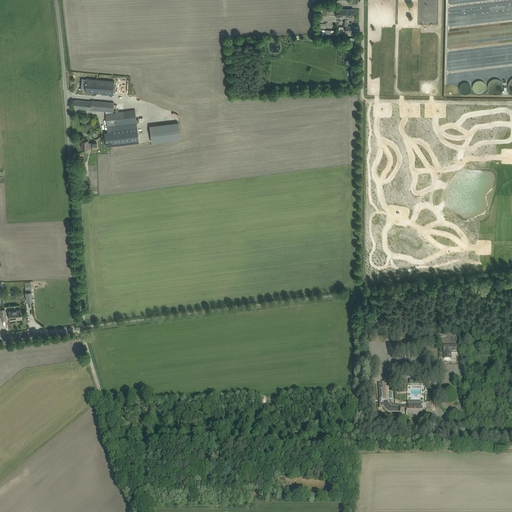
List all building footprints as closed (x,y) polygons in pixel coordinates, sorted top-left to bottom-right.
[(345,17),(345,9),(336,9),(336,5),(322,4),(322,5),(319,5),(319,22),(324,22),(324,16),(322,16),(322,15),(330,15),(330,12),(336,12),(336,17),(345,17)] [(345,9),(345,17),(345,20),(348,20),(348,18),(349,18),(349,20),(353,20),(354,9),(345,9)] [(458,14),(458,24),(468,23),(467,14),(458,14)] [(345,26),(345,32),(353,32),(353,26),(348,26),(348,21),(345,21),(345,26)] [(114,81),(86,78),(85,91),(113,94),(114,81)] [(114,103),(91,100),(91,101),(74,100),(73,108),(78,109),(105,112),(108,132),(104,133),(106,147),(111,147),(139,143),(137,124),(136,123),(139,122),(139,119),(136,119),(135,110),(118,112),(118,109),(115,110),(116,112),(113,112),(114,103)] [(91,123),(91,118),(79,119),(79,123),(80,123),(81,127),(80,127),(77,127),(77,131),(78,131),(78,136),(80,135),(80,136),(81,136),(81,135),(84,135),(84,133),(90,133),(90,126),(89,126),(89,123),(91,123)] [(152,142),(180,139),(178,123),(150,126),(152,142)] [(88,140),(81,141),(82,149),(97,148),(97,142),(88,143),(88,140)] [(22,318),(21,313),(21,309),(6,311),(6,309),(0,310),(2,320),(6,319),(6,315),(9,314),(10,320),(15,319),(15,318),(22,318)] [(456,345),(444,345),(444,359),(449,359),(449,353),(458,353),(458,350),(466,351),(466,342),(456,342),(456,345)] [(407,402),(407,403),(407,407),(389,407),(388,382),(378,383),(379,408),(386,408),(389,411),(391,411),(391,413),(394,413),(395,411),(400,411),(400,414),(399,415),(400,417),(401,419),(402,419),(404,419),(405,419),(406,417),(413,417),(413,416),(421,416),(421,417),(422,417),(422,412),(422,409),(427,409),(427,411),(434,411),(434,406),(434,403),(427,403),(427,404),(422,403),(422,402),(407,402)]
